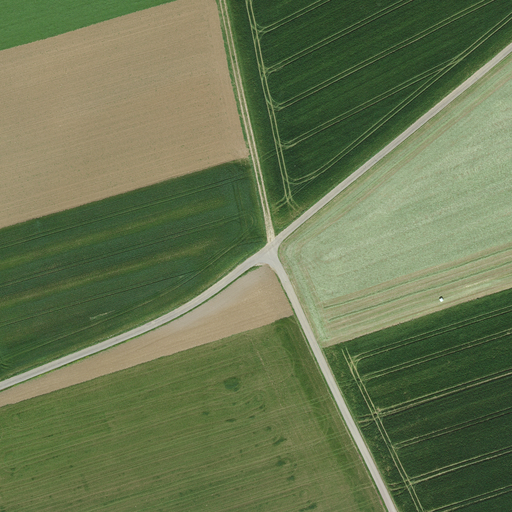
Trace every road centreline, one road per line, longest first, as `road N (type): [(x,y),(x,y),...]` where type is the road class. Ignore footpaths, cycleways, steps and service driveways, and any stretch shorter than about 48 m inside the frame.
road 1 (unclassified): [(268,249),(511,47)]
road 2 (unclassified): [(0,386),(157,323),(268,249)]
road 3 (unclassified): [(268,249),(392,511)]
road 4 (track): [(222,0),(272,245)]
